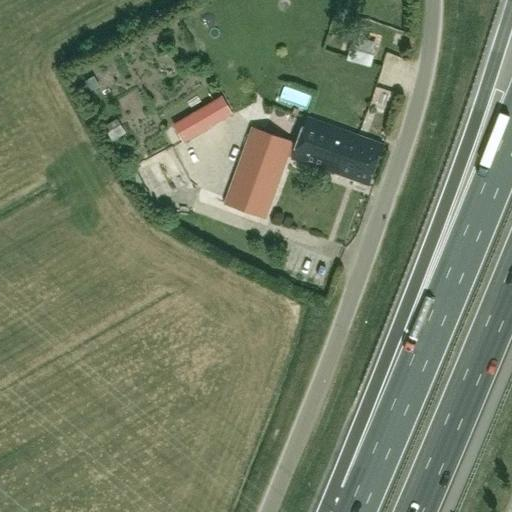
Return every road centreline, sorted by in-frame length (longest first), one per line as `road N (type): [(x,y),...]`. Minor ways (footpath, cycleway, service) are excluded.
road 1 (unclassified): [(268,511),(412,123),(432,0)]
road 2 (motorway): [(511,8),(369,400),(363,494)]
road 3 (motorway): [(511,140),(363,494)]
road 4 (motorway): [(417,511),(511,289)]
